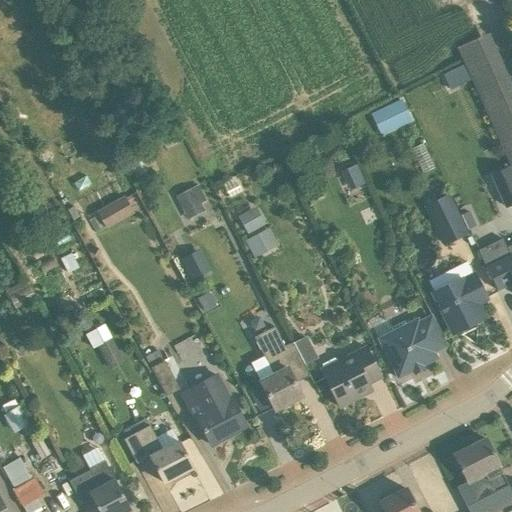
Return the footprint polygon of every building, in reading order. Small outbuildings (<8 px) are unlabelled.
[(511,72),(493,32),(459,48),(511,163),(511,72)] [(466,79),(461,67),(438,78),(443,90),(466,79)] [(412,121),(401,100),(380,110),(391,131),(412,121)] [(169,142),(182,135),(173,118),(160,125),(169,142)] [(357,165),(341,172),(348,187),(363,180),(357,165)] [(505,209),(511,205),(511,175),(508,167),(490,175),(505,209)] [(207,201),(198,185),(176,197),(184,213),(201,204),(207,201)] [(123,196),(95,213),(106,231),(134,214),(123,196)] [(447,196),(426,206),(445,245),(466,234),(447,196)] [(67,211),(73,222),(81,218),(74,207),(67,211)] [(253,210),(238,218),(247,234),(261,226),(253,210)] [(269,228),(245,241),(251,253),(275,240),(269,228)] [(211,271),(200,249),(180,259),(191,281),(211,271)] [(71,253),(60,259),(68,274),(79,268),(71,253)] [(497,290),(511,283),(511,256),(511,255),(486,268),(497,290)] [(478,281),(476,282),(473,275),(462,281),(461,279),(452,283),(447,272),(429,281),(446,316),(444,317),(453,334),(459,331),(457,326),(473,318),(476,323),(482,320),(474,306),(487,299),(478,281)] [(26,280),(5,291),(15,309),(36,298),(26,280)] [(393,332),(378,339),(398,378),(413,371),(414,375),(424,370),(423,366),(437,359),(434,353),(446,347),(431,316),(419,322),(417,319),(406,325),(404,321),(391,328),(393,332)] [(97,347),(112,339),(105,324),(85,335),(93,349),(97,347)] [(302,397),(291,375),(305,368),(292,342),(284,346),(274,326),(253,336),(273,375),(260,382),(275,411),(302,397)] [(112,339),(97,347),(109,370),(125,362),(112,339)] [(366,347),(321,370),(340,408),(372,392),(368,385),(381,378),(366,347)] [(145,357),(151,368),(163,362),(157,351),(145,357)] [(163,362),(151,368),(166,396),(179,389),(164,361),(163,362)] [(216,376),(181,394),(194,419),(196,418),(211,445),(227,437),(226,435),(245,425),(231,398),(229,400),(216,376)] [(30,424),(19,405),(3,415),(14,434),(30,424)] [(123,431),(126,438),(137,432),(149,426),(145,418),(123,431)] [(148,453),(150,457),(164,483),(192,468),(178,441),(162,450),(149,426),(123,440),(134,460),(148,453)] [(41,459),(49,454),(40,437),(31,442),(41,459)] [(504,511),(511,508),(511,492),(502,473),(499,467),(500,467),(486,439),(453,456),(467,482),(456,487),(467,507),(469,511),(504,511)] [(106,462),(90,470),(69,481),(81,504),(91,498),(98,511),(126,511),(131,510),(106,462)] [(16,488),(26,506),(44,495),(34,478),(16,488)] [(417,511),(405,489),(379,502),(384,511),(417,511)]
